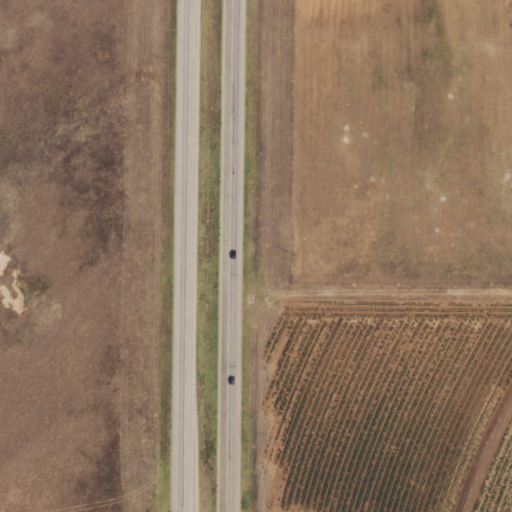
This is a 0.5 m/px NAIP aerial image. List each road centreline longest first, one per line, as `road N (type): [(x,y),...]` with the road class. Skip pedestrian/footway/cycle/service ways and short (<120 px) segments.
road 1 (trunk): [(233,511),(240,0)]
road 2 (trunk): [(189,0),(183,511)]
